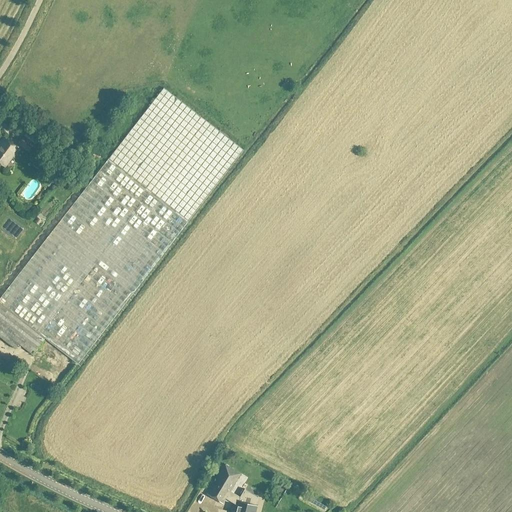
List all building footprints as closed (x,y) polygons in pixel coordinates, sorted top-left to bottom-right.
[(78,365),(244,150),(163,88),(0,298),(0,337),(15,349),(18,345),(22,348),(23,347),(32,355),(45,338),(78,365)] [(34,145),(23,137),(18,144),(29,152),(34,145)] [(14,157),(20,149),(4,138),(0,143),(0,163),(5,167),(13,156),(14,157)] [(40,155),(32,165),(39,169),(46,159),(40,155)] [(35,369),(33,374),(41,378),(43,373),(35,369)] [(230,491),(240,474),(225,464),(207,494),(222,503),(225,498),(230,491)] [(236,505),(234,511),(255,511),(257,506),(258,506),(255,505),(257,498),(244,490),(240,497),(230,491),(225,498),(236,505)]
